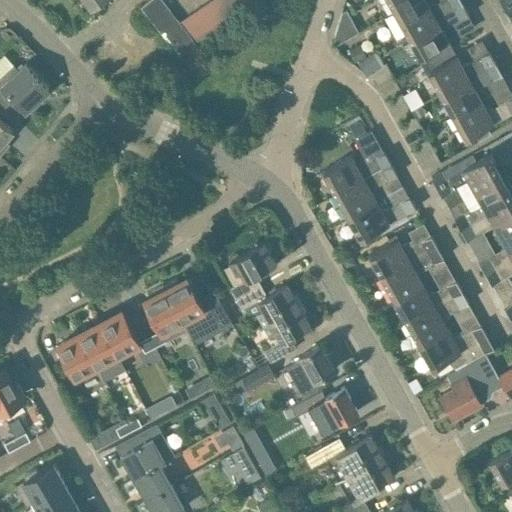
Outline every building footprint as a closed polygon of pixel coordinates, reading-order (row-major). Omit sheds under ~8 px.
[(138,55),(154,43),(151,39),(162,31),(165,36),(186,21),(183,17),(193,9),(196,14),(213,2),(211,0),(104,0),(103,1),(93,8),(102,22),(110,33),(118,28),(138,55)] [(392,0),(398,11),(417,0),(392,0)] [(417,0),(398,11),(410,33),(464,3),(462,0),(442,0),(431,6),(427,0),(417,0)] [(511,0),(501,0),(507,11),(511,8),(511,0)] [(464,3),(410,33),(423,56),(420,58),(424,65),(451,50),(447,43),(450,41),(444,30),(471,15),(464,3)] [(351,42),(351,19),(333,18),(332,42),(351,42)] [(355,62),(367,56),(359,41),(349,46),(355,62)] [(451,50),(424,65),(428,72),(431,70),(443,93),(497,63),(491,52),(464,67),(458,55),(455,57),(451,50)] [(382,65),(376,53),(358,62),(365,74),(382,65)] [(15,97),(26,109),(49,87),(26,63),(19,70),(13,64),(0,76),(0,98),(6,106),(15,97)] [(443,93),(455,115),(483,100),(477,89),(503,75),(497,63),(443,93)] [(401,92),(407,106),(418,101),(411,87),(401,92)] [(483,100),(455,115),(467,138),(476,133),(479,140),(493,133),(489,126),(511,113),(511,98),(489,111),(483,100)] [(0,155),(0,156),(10,144),(5,140),(13,130),(0,118),(0,155)] [(355,137),(367,130),(361,120),(350,126),(355,137)] [(353,155),(327,169),(339,191),(392,162),(386,151),(384,152),(359,166),(353,155)] [(444,169),(432,176),(443,195),(470,180),(476,191),(504,176),(491,152),(476,160),(473,155),(472,154),(444,169)] [(339,191),(351,214),(378,199),(372,188),(398,174),(392,162),(339,191)] [(455,217),(461,229),(511,200),(511,190),(504,176),(476,191),(483,202),(455,217)] [(363,236),(416,207),(411,197),(385,211),(378,199),(351,214),(363,236)] [(501,236),(511,229),(511,200),(461,229),(468,240),(495,225),(501,236)] [(479,260),(486,273),(511,258),(511,229),(501,236),(506,245),(479,260)] [(405,249),(399,238),(373,252),(385,275),(438,246),(432,234),(405,249)] [(267,240),(229,261),(231,264),(236,274),(243,270),(248,278),(234,285),(230,287),(236,298),(262,284),(256,274),(259,273),(261,275),(268,272),(266,269),(273,265),(277,263),(270,250),(272,248),(267,240)] [(385,275),(397,297),(424,282),(418,271),(444,257),(438,246),(385,275)] [(352,254),(342,258),(347,268),(357,263),(352,254)] [(511,272),(511,258),(486,273),(492,284),(511,272)] [(165,282),(164,283),(187,328),(194,339),(231,319),(213,288),(204,293),(210,303),(204,306),(189,276),(179,281),(177,277),(165,283),(165,282)] [(397,297),(410,320),(463,291),(456,279),(430,294),(424,282),(397,297)] [(161,330),(166,339),(187,328),(164,283),(164,284),(152,290),(154,294),(145,299),(161,330)] [(262,284),(236,298),(243,309),(246,308),(260,300),(264,307),(258,310),(265,324),(302,303),(296,294),(294,295),(287,283),(284,285),(277,289),(275,286),(269,290),(270,292),(267,294),(262,284)] [(410,320),(422,341),(448,327),(442,316),(469,301),(463,291),(410,320)] [(306,312),(302,303),(265,324),(271,335),(278,332),(282,340),(265,349),(271,361),(297,347),(291,336),(293,334),(296,338),(302,334),(300,331),(311,325),(304,313),(306,312)] [(120,358),(142,346),(143,345),(141,341),(124,309),(102,321),(120,358)] [(102,321),(81,332),(99,369),(104,378),(125,367),(120,358),(102,321)] [(449,357),(456,368),(477,357),(494,347),(481,324),(466,332),(454,339),(448,327),(422,341),(434,365),(449,357)] [(151,335),(156,346),(166,340),(165,339),(166,339),(161,330),(151,335)] [(73,372),(78,380),(99,369),(81,332),(59,344),(67,360),(63,362),(69,374),(73,372)] [(145,351),(156,346),(151,335),(141,341),(143,345),(142,346),(145,351)] [(321,344),(301,355),(302,357),(287,366),(304,397),(321,388),(316,379),(335,369),(321,344)] [(447,373),(452,381),(455,386),(442,393),(454,416),(493,395),(494,390),(501,387),(491,368),(484,371),(477,357),(456,368),(447,373)] [(242,376),(249,389),(275,374),(269,363),(260,367),(242,376)] [(0,368),(0,406),(2,409),(22,398),(26,396),(19,383),(15,385),(10,375),(5,366),(0,368)] [(511,369),(500,376),(511,397),(511,396),(511,369)] [(415,392),(423,388),(417,377),(409,382),(415,392)] [(201,393),(214,387),(210,378),(197,385),(201,393)] [(322,389),(292,406),(297,415),(311,407),(323,430),(338,421),(358,411),(345,386),(326,396),(322,389)] [(199,401),(203,407),(218,399),(214,392),(199,401)] [(177,406),(171,395),(160,400),(166,411),(177,406)] [(138,416),(126,422),(131,430),(142,424),(138,416)] [(121,436),(131,430),(126,422),(116,427),(121,436)] [(123,454),(135,476),(161,462),(175,454),(157,423),(117,444),(123,454)] [(233,449),(244,443),(234,425),(222,431),(233,449)] [(16,437),(20,445),(31,440),(26,432),(16,437)] [(332,440),(305,454),(312,467),(328,458),(339,479),(385,453),(380,444),(378,446),(371,433),(361,439),(359,436),(352,440),(354,442),(346,447),(342,440),(334,444),(332,440)] [(5,443),(9,451),(20,445),(16,437),(5,443)] [(511,445),(492,457),(505,480),(511,476),(511,478),(511,445)] [(245,447),(223,459),(231,473),(253,462),(245,447)] [(267,472),(277,467),(266,447),(256,452),(267,472)] [(339,479),(351,500),(362,494),(378,485),(379,488),(386,484),(384,481),(395,475),(388,464),(390,462),(385,453),(339,479)] [(135,476),(147,498),(173,484),(161,462),(135,476)] [(26,478),(16,484),(27,505),(65,483),(53,463),(39,471),(37,468),(24,475),(26,478)] [(65,483),(27,505),(32,502),(37,511),(57,511),(75,502),(65,483)] [(154,511),(174,511),(186,506),(173,484),(147,498),(154,511)] [(362,494),(351,500),(335,508),(336,511),(355,511),(368,505),(362,494)] [(257,504),(261,511),(274,511),(279,510),(272,496),(257,504)] [(418,511),(416,508),(414,510),(407,498),(397,503),(396,500),(389,504),(390,507),(381,511),(418,511)] [(81,511),(75,502),(57,511),(81,511)]
